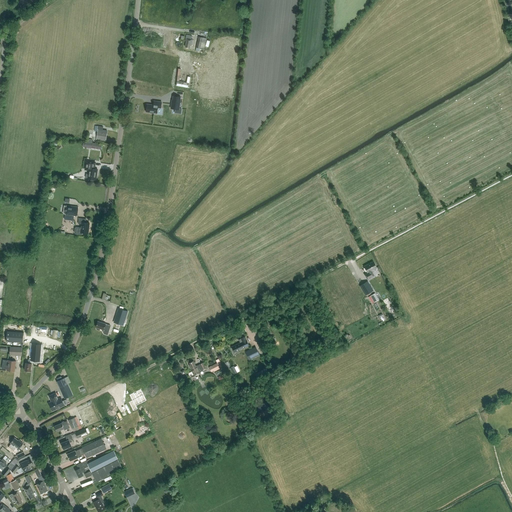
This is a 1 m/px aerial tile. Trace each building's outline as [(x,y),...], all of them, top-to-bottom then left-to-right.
[(144,105),(145,98),(140,98),(141,92),(136,92),(136,93),(133,93),(132,103),(144,105)] [(172,100),(171,108),(177,109),(179,109),(178,111),(181,111),(181,109),(179,108),(181,97),(173,96),(173,100),(172,100)] [(146,104),(146,108),(147,108),(146,112),(150,112),(150,113),(154,113),(157,113),(158,107),(161,108),(162,102),(154,101),(154,105),(147,104),(146,104)] [(144,122),(154,123),(154,114),(145,113),(144,122)] [(107,130),(103,130),(103,127),(95,126),(94,131),(98,131),(96,140),(102,140),(102,138),(106,139),(107,130)] [(95,162),(86,161),(85,169),(89,170),(88,174),(86,174),(85,174),(85,176),(86,178),(88,178),(96,180),(97,169),(94,169),(95,162)] [(77,216),(78,207),(66,205),(65,214),(77,216)] [(89,223),(86,223),(86,219),(79,218),(78,224),(81,224),(81,228),(76,227),(75,228),(75,232),(76,234),(81,234),(82,233),(82,232),(88,233),(89,223)] [(376,268),(377,268),(374,261),(365,266),(368,273),(365,275),(368,279),(374,276),(371,270),(376,267),(377,268),(376,268)] [(368,281),(360,286),(366,295),(374,290),(368,281)] [(374,302),(379,300),(375,293),(371,296),(374,302)] [(113,322),(123,325),(128,311),(118,308),(113,322)] [(97,327),(96,329),(99,330),(100,328),(104,329),(103,330),(103,331),(103,332),(104,333),(106,334),(108,334),(111,325),(106,324),(98,321),(96,327),(97,327)] [(7,331),(6,341),(23,343),(24,332),(7,331)] [(249,345),(245,337),(241,339),(242,342),(232,347),(235,352),(249,345)] [(32,343),(31,359),(40,360),(41,344),(32,343)] [(22,355),(22,347),(10,346),(10,355),(22,355)] [(259,355),(256,348),(246,352),(249,360),(259,355)] [(4,369),(7,369),(7,370),(15,371),(16,361),(8,360),(6,360),(4,369)] [(193,375),(194,374),(195,376),(200,374),(199,372),(203,370),(203,371),(206,369),(203,363),(200,364),(200,365),(197,366),(196,366),(193,361),(189,363),(190,365),(189,365),(193,373),(193,375)] [(222,366),(220,363),(218,364),(217,363),(209,367),(211,372),(214,370),(214,372),(220,369),(220,368),(222,366)] [(61,387),(68,384),(68,383),(65,378),(58,381),(57,381),(59,388),(61,387)] [(68,384),(61,387),(66,399),(73,395),(68,384)] [(146,400),(140,389),(130,395),(133,400),(129,402),(134,410),(137,409),(136,406),(146,400)] [(60,408),(60,407),(64,405),(61,397),(58,399),(56,393),(49,396),(51,402),(49,403),(53,411),(57,409),(57,410),(60,408)] [(75,418),(68,420),(72,428),(74,431),(79,429),(78,426),(75,418)] [(67,421),(55,426),(57,432),(64,429),(64,430),(70,428),(67,421)] [(77,438),(88,433),(86,428),(75,433),(77,438)] [(70,442),(74,441),(71,434),(66,436),(67,440),(61,443),(64,449),(71,446),(70,442)] [(10,443),(19,450),(23,444),(19,440),(18,441),(15,438),(10,443)] [(85,453),(87,457),(103,450),(99,440),(82,447),(83,448),(75,451),(68,454),(71,461),(70,460),(77,457),(78,457),(78,456),(85,453)] [(123,469),(114,451),(89,463),(92,470),(91,470),(97,482),(123,469)] [(24,461),(20,463),(25,472),(31,469),(30,467),(33,465),(30,459),(25,462),(24,461)] [(84,468),(89,466),(86,460),(77,465),(79,469),(75,470),(79,477),(83,475),(82,473),(86,471),(84,468)] [(2,473),(6,476),(15,465),(11,462),(2,473)] [(37,484),(41,493),(47,490),(44,483),(47,482),(44,475),(38,477),(41,482),(37,484)] [(16,480),(8,483),(9,487),(12,485),(14,490),(20,488),(16,480)] [(27,495),(28,495),(30,499),(35,496),(33,492),(34,492),(30,485),(29,484),(27,485),(26,487),(24,488),(27,495)] [(112,489),(109,484),(101,488),(104,493),(112,489)] [(18,505),(23,502),(21,500),(22,499),(18,491),(9,495),(13,500),(15,501),(15,500),(16,502),(17,502),(18,505)] [(101,496),(103,495),(102,492),(96,495),(98,498),(98,497),(99,499),(93,502),(98,511),(99,511),(105,509),(102,503),(104,502),(101,496)]
